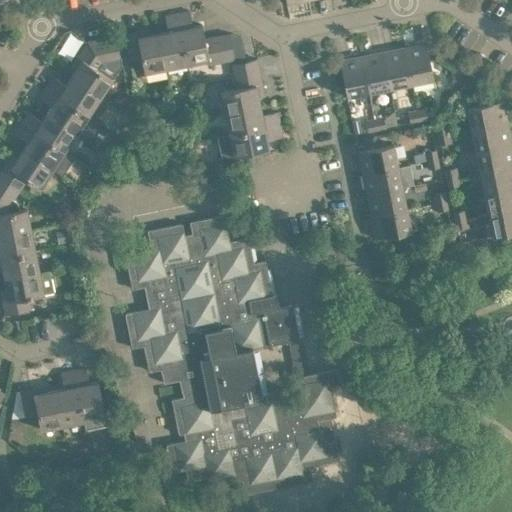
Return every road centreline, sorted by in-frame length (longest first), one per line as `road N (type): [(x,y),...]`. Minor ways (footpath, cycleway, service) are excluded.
road 1 (residential): [(275,179),(313,172),(287,38)]
road 2 (residential): [(174,0),(42,26)]
road 3 (residential): [(287,38),(404,2)]
